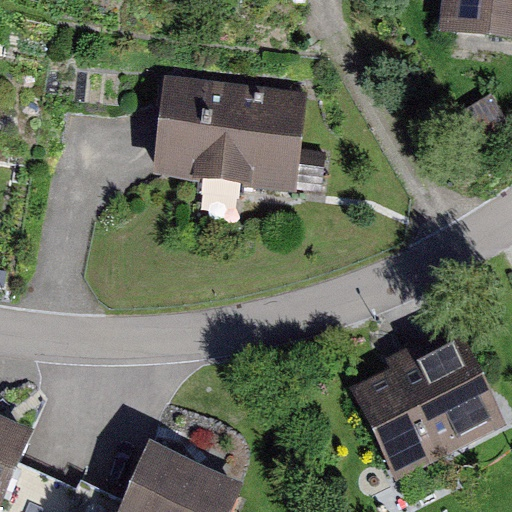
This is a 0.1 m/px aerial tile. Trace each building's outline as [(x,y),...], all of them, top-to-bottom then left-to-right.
[(308,0),(289,0),(295,11),(307,13),(308,0)] [(511,0),(437,0),(449,1),(442,50),(511,58),(511,0)] [(309,108),(165,94),(155,193),(299,208),(309,108)] [(510,424),(460,319),(348,372),(398,477),(510,424)] [(0,510),(38,421),(0,404),(0,510)] [(229,511),(245,477),(151,437),(119,511),(229,511)] [(71,511),(81,494),(38,471),(16,511),(71,511)]
